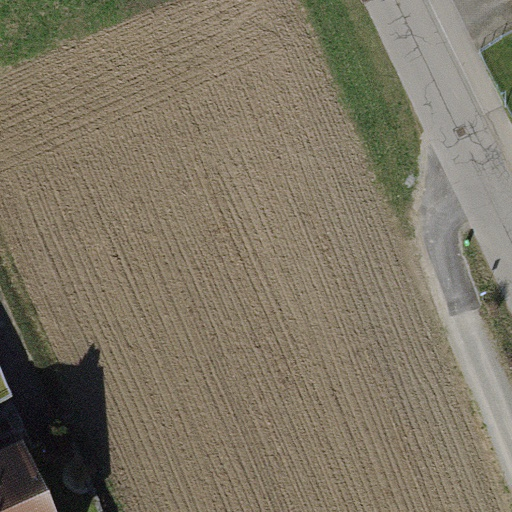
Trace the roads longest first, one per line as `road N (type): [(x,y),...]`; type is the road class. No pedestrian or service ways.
road 1 (track): [(511,439),(442,247),(445,189),(466,139)]
road 2 (residential): [(511,227),(396,0)]
